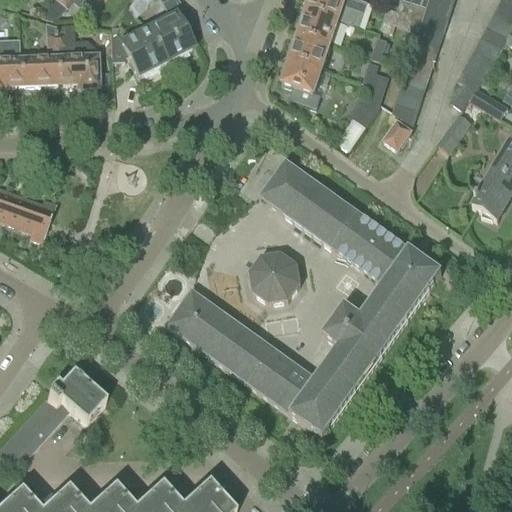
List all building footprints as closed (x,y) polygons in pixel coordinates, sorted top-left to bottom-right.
[(60,0),(55,6),(65,15),(71,8),(71,9),(76,13),(84,4),(91,10),(95,5),(98,1),(99,2),(100,0),(60,0)] [(137,0),(136,1),(137,2),(146,10),(152,3),(148,0),(137,0)] [(169,26),(148,37),(165,68),(190,55),(179,34),(192,27),(186,17),(179,8),(172,0),(157,0),(157,1),(169,26)] [(343,0),(311,0),(307,15),(341,27),(352,30),(360,6),(349,2),(343,0)] [(431,0),(429,6),(452,14),(456,3),(448,0),(431,0)] [(511,4),(504,0),(499,11),(511,17),(511,4)] [(426,15),(426,18),(449,25),(452,14),(429,6),(426,15)] [(387,16),(380,35),(388,38),(391,29),(407,34),(415,11),(401,7),(396,19),(387,16)] [(415,11),(407,34),(419,38),(422,29),(426,18),(426,15),(415,11)] [(511,17),(499,11),(493,21),(511,31),(511,17)] [(307,15),(298,40),(332,51),(341,27),(307,15)] [(426,18),(422,29),(445,36),(449,25),(426,18)] [(511,31),(493,21),(488,32),(509,43),(511,38),(511,31)] [(419,38),(418,40),(441,48),(445,36),(422,29),(419,38)] [(488,32),(482,43),(504,54),(506,50),(509,43),(488,32)] [(165,68),(148,37),(123,49),(119,40),(111,44),(111,60),(111,68),(124,68),(124,65),(128,62),(139,82),(165,68)] [(46,58),(19,59),(20,93),(57,91),(56,40),(45,40),(46,58)] [(63,40),(56,40),(57,91),(78,91),(79,96),(98,96),(96,57),(86,48),(73,48),(73,44),(63,44),(63,40)] [(298,40),(290,65),(322,75),(324,76),(332,51),(298,40)] [(418,40),(415,51),(438,59),(441,48),(418,40)] [(370,65),(380,68),(387,47),(377,43),(370,65)] [(482,43),(476,53),(498,65),(504,54),(482,43)] [(0,46),(0,99),(1,99),(1,93),(20,93),(19,59),(18,46),(0,46)] [(415,51),(411,63),(434,70),(438,59),(415,51)] [(476,53),(471,64),(493,75),(498,65),(476,53)] [(411,63),(407,74),(430,81),(434,70),(411,63)] [(471,64),(465,75),(485,86),(493,75),(471,64)] [(290,65),(282,90),(294,94),(290,104),(289,106),(317,115),(321,102),(314,100),(320,82),(322,75),(290,65)] [(367,87),(366,91),(371,93),(367,106),(380,110),(389,85),(376,81),(379,72),(370,70),(365,87),(367,87)] [(407,74),(404,85),(426,93),(430,81),(407,74)] [(464,90),(477,97),(478,96),(485,86),(465,75),(459,87),(464,90)] [(404,85),(400,96),(423,104),(426,93),(404,85)] [(451,108),(463,117),(470,107),(477,97),(464,90),(451,108)] [(371,93),(366,91),(362,102),(348,123),(364,135),(379,114),(380,110),(367,106),(371,93)] [(400,96),(396,108),(419,115),(423,104),(400,96)] [(470,107),(481,113),(500,125),(508,114),(478,96),(477,97),(470,107)] [(463,117),(438,151),(449,159),(471,128),(481,113),(470,107),(463,117)] [(419,115),(396,108),(392,119),(413,134),(419,115)] [(413,138),(397,127),(382,148),(398,159),(413,138)] [(479,202),(477,201),(475,205),(476,206),(472,212),(483,219),(481,223),(492,226),(493,225),(497,228),(511,203),(511,147),(510,146),(501,162),(503,163),(483,196),(482,196),(479,202)] [(191,296),(166,332),(322,444),(415,314),(441,279),(415,260),(343,208),(339,206),(337,204),(285,166),(259,202),(382,292),(360,322),(344,311),(321,342),(337,354),(314,385),(191,296)] [(28,244),(41,249),(55,211),(42,206),(40,212),(0,198),(0,226),(30,238),(28,244)] [(252,299),(268,311),(287,308),(299,292),(296,272),(280,260),(260,264),(249,280),(252,299)] [(47,400),(50,402),(67,418),(67,417),(84,432),(104,411),(71,381),(59,395),(55,392),(47,400)] [(45,405),(40,410),(59,427),(67,418),(50,402),(46,406),(45,405)] [(40,410),(31,420),(50,437),(59,427),(40,410)] [(31,420),(22,430),(41,447),(50,437),(31,420)] [(22,430),(13,440),(32,456),(41,447),(22,430)] [(13,440),(4,449),(23,466),(32,456),(13,440)] [(23,466),(4,449),(0,453),(0,463),(14,476),(23,466)] [(223,511),(206,492),(183,511),(223,511)] [(175,511),(159,494),(139,511),(175,511)] [(126,511),(112,496),(94,511),(126,511)] [(79,511),(66,497),(49,511),(79,511)] [(30,511),(19,499),(4,511),(30,511)]
